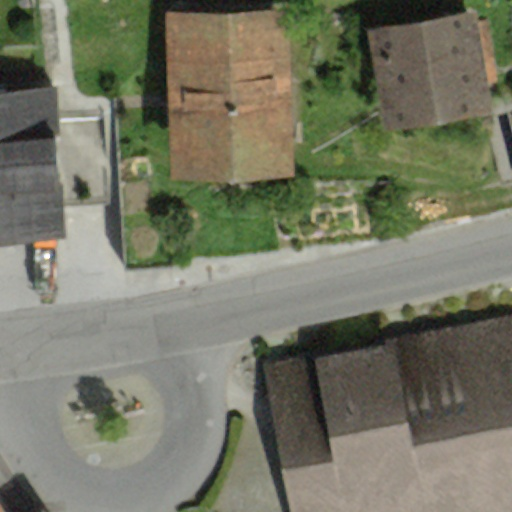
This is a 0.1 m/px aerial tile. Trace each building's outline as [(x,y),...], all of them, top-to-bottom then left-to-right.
[(371,16),(385,111),(488,97),(474,1),(371,16)] [(287,10),(168,15),(175,170),(294,165),(287,10)] [(53,79),(0,80),(0,223),(59,221),(59,206),(55,111),(53,79)] [(59,206),(107,204),(104,109),(55,111),(59,206)] [(511,321),(511,316),(394,338),(256,363),(268,425),(268,446),(278,491),(282,511),(490,511),(511,508),(511,321)]
